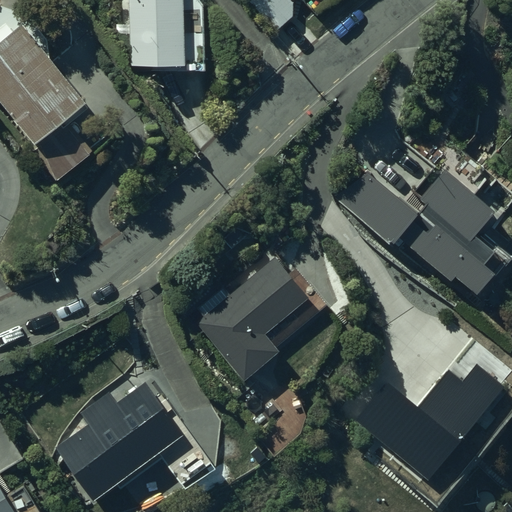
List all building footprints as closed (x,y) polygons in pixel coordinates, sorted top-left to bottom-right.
[(187,0),(138,0),(141,64),(191,61),(187,0)] [(17,27),(0,40),(0,109),(52,179),(88,152),(62,118),(77,106),(17,27)] [(452,59),(435,80),(449,91),(465,70),(452,59)] [(419,214),(367,172),(335,197),(391,248),(399,239),(450,283),(455,278),(479,299),(511,257),(485,235),(480,241),(474,236),(493,212),(444,170),(419,199),(426,205),(419,214)] [(270,256),(193,321),(239,375),(324,304),(292,267),(285,273),(270,256)] [(388,385),(357,423),(427,481),(504,388),(476,364),(461,382),(448,371),(417,409),(388,385)] [(106,391),(76,412),(84,423),(49,449),(85,500),(92,495),(93,497),(185,432),(156,392),(150,396),(140,382),(114,401),(106,391)] [(0,511),(40,511),(24,486),(6,497),(0,487),(0,511)]
